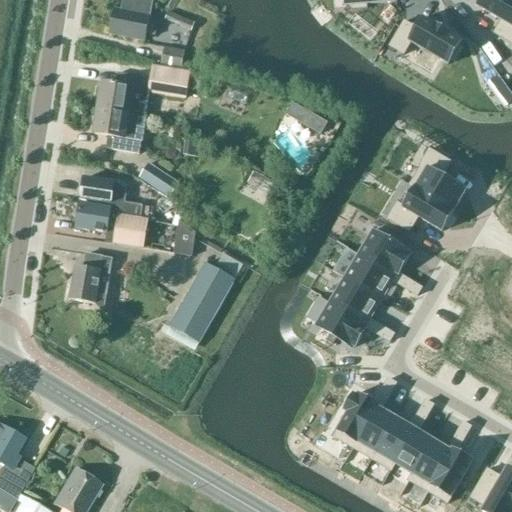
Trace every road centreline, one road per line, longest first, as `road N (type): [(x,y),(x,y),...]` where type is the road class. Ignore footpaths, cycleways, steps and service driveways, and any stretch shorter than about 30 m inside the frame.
road 1 (unclassified): [(0,353),(63,0)]
road 2 (residential): [(511,438),(389,368),(456,257),(511,290)]
road 3 (unclassified): [(259,511),(0,360)]
